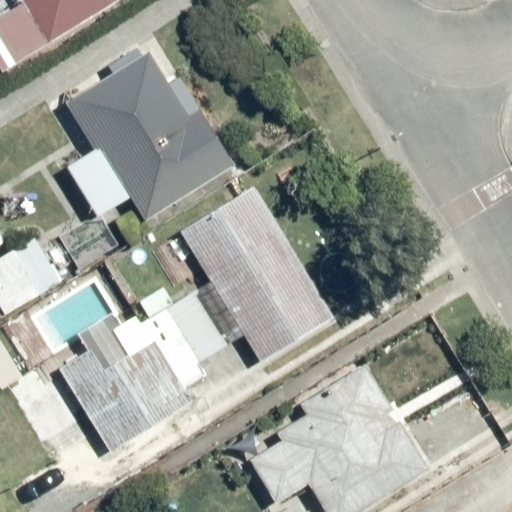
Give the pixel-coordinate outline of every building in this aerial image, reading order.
[(125,5),(122,0),(23,0),(28,9),(0,25),(0,59),(10,76),(125,5)] [(155,57),(72,107),(100,153),(75,168),(105,221),(133,203),(147,224),(244,168),(205,112),(195,118),(155,57)] [(340,321),(259,190),(185,235),(265,365),(340,321)] [(58,276),(36,237),(0,257),(0,301),(7,314),(62,283),(58,276)] [(96,350),(60,372),(118,455),(199,405),(159,344),(112,373),(96,350)] [(401,412),(371,369),(310,408),(311,421),(286,437),(293,446),(257,464),(283,508),(316,490),(329,511),(371,511),(433,474),(405,424),(390,431),(384,421),(401,412)] [(282,511),(307,511),(301,501),(282,511)]
